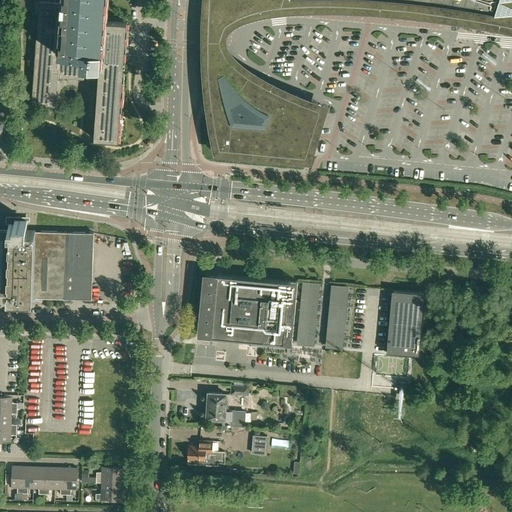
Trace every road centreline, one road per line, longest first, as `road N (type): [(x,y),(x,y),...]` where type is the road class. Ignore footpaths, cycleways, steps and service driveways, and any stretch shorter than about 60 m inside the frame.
road 1 (primary): [(180,220),(511,258)]
road 2 (primary): [(511,225),(186,185)]
road 3 (tertiary): [(153,511),(161,319)]
road 4 (tertiary): [(175,0),(166,184)]
road 5 (tertiary): [(186,185),(187,8)]
road 6 (primary): [(166,184),(0,171)]
road 7 (primary): [(0,191),(162,215)]
road 8 (unclassified): [(0,314),(161,319)]
